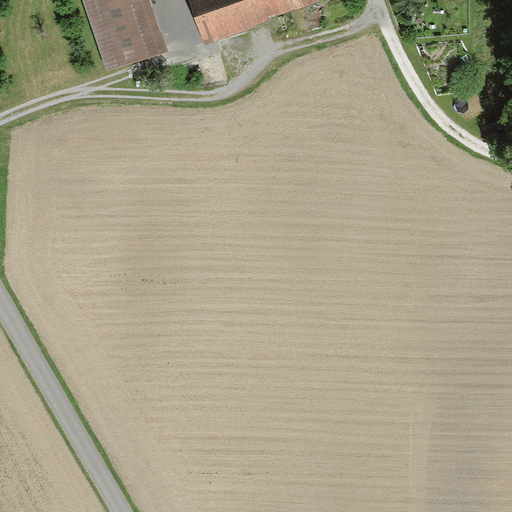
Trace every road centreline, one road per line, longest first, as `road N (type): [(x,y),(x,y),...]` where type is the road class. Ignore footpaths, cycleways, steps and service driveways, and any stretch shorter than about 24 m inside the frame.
road 1 (residential): [(0,296),(121,511)]
road 2 (track): [(379,6),(398,59),(439,115),(495,157),(511,157)]
